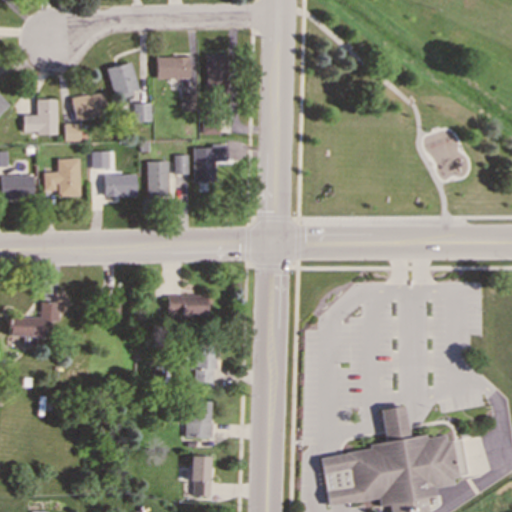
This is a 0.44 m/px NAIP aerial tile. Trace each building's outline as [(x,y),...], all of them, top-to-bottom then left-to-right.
[(225,53),(202,54),(203,90),(226,90),(225,53)] [(186,77),(185,56),(153,56),(153,78),(186,77)] [(136,91),(128,61),(103,68),(112,98),(136,91)] [(69,96),(72,119),(104,114),(101,92),(69,96)] [(193,93),(178,93),(178,109),(194,109),(193,93)] [(0,111),(8,103),(0,95),(0,111)] [(33,98),(33,114),(20,114),(21,133),(55,132),(54,98),(33,98)] [(147,120),(148,102),(131,102),(131,120),(147,120)] [(77,140),(77,123),(62,123),(62,140),(77,140)] [(199,133),(216,133),(216,124),(199,123),(199,133)] [(190,180),(211,180),(211,160),(223,160),(223,145),(189,146),(190,180)] [(106,167),(106,150),(88,150),(89,168),(106,167)] [(184,154),(171,154),(171,173),(185,173),(184,154)] [(54,189),(54,196),(77,195),(76,157),(54,158),(54,171),(40,171),(41,190),(54,189)] [(165,195),(164,160),(143,161),(143,195),(165,195)] [(132,173),(101,174),(101,195),(133,195),(132,173)] [(30,174),(0,174),(0,197),(30,197),(30,174)] [(203,314),(203,294),(164,295),(164,315),(203,314)] [(117,297),(100,297),(101,314),(117,314),(117,297)] [(36,317),(8,315),(7,334),(46,336),(48,301),(37,301),(36,317)] [(212,382),(210,352),(191,353),(192,383),(212,382)] [(208,437),(208,400),(184,400),(184,437),(208,437)] [(316,456),(324,505),(375,497),(376,506),(386,505),(387,511),(425,511),(423,497),(432,496),(431,487),(450,484),(449,476),(464,474),(458,438),(442,440),(441,433),(422,436),(421,433),(404,436),(399,404),(375,408),(380,441),(365,443),(366,448),(316,456)] [(188,495),(208,496),(209,456),(189,455),(188,495)]
